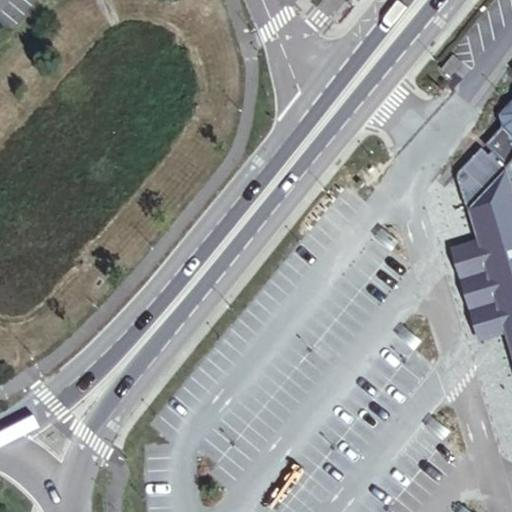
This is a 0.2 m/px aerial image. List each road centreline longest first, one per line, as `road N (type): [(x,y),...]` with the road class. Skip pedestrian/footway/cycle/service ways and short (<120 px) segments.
road 1 (secondary): [(60,506),(68,471),(87,442),(445,0)]
road 2 (secondary): [(310,103),(119,340),(0,435)]
road 3 (secondary): [(397,0),(310,103)]
